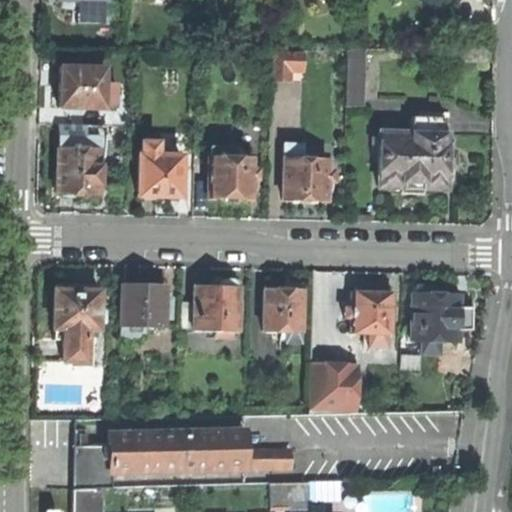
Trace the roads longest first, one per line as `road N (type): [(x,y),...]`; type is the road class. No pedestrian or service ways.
road 1 (residential): [(11,241),(511,253)]
road 2 (residential): [(13,511),(11,241)]
road 3 (residential): [(11,241),(17,0)]
road 4 (residential): [(511,296),(484,511)]
